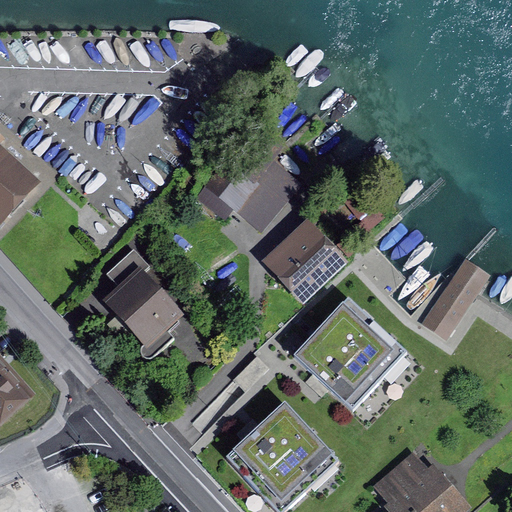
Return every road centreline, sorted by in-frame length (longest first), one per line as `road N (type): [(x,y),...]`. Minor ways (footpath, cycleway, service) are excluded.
road 1 (tertiary): [(110,407),(0,283)]
road 2 (tertiary): [(208,511),(110,407)]
road 3 (residential): [(0,465),(110,407)]
